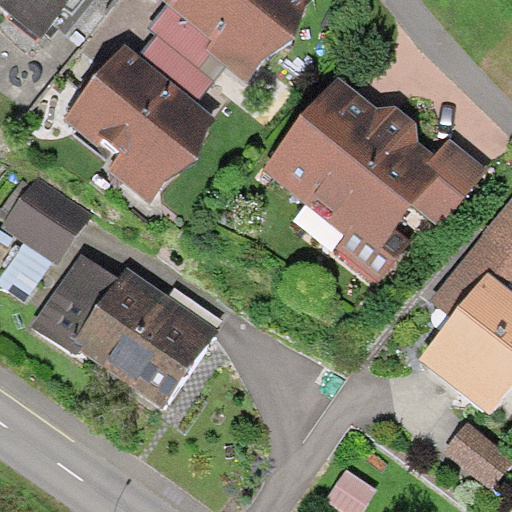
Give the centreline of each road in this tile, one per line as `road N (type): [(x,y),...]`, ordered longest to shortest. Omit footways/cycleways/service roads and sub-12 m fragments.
road 1 (residential): [(388,0),(465,100),(511,133)]
road 2 (tertiary): [(0,429),(123,511)]
